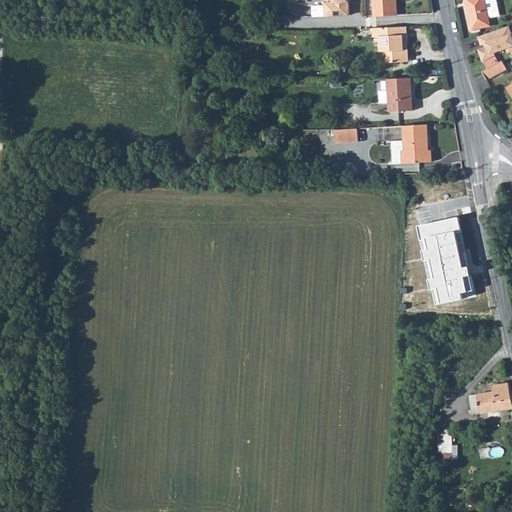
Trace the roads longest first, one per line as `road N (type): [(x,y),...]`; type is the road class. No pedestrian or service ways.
road 1 (tertiary): [(511,339),(474,151)]
road 2 (tertiary): [(474,151),(443,0)]
road 3 (unknown): [(446,14),(315,20)]
road 4 (track): [(2,0),(0,123)]
